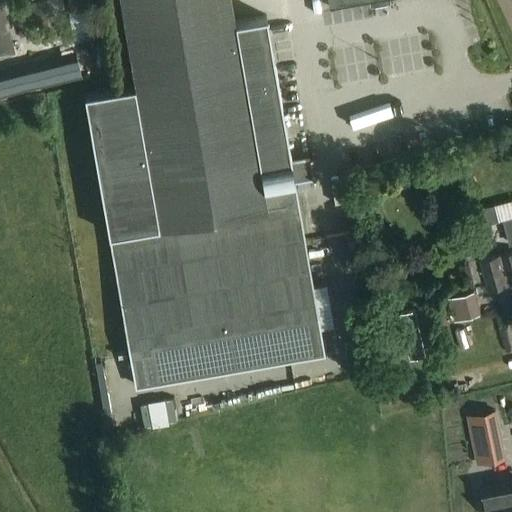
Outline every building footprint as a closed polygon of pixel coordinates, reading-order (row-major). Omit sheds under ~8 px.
[(84,0),(67,0),(70,11),(86,8),(84,0)] [(320,324),(297,193),(267,16),(235,22),(231,0),(121,0),(137,85),(86,94),(131,356),(320,324)] [(328,0),(330,8),(376,0),(328,0)] [(33,3),(36,23),(48,21),(45,1),(33,3)] [(6,24),(0,6),(0,58),(14,54),(3,25),(6,24)] [(52,52),(0,62),(7,92),(58,82),(52,52)] [(491,291),(511,285),(511,252),(482,260),(491,291)] [(476,294),(451,300),(457,322),(482,317),(476,294)] [(496,409),(468,415),(478,465),(507,459),(496,409)] [(511,511),(511,477),(488,483),(491,502),(487,503),(488,511),(511,511)]
